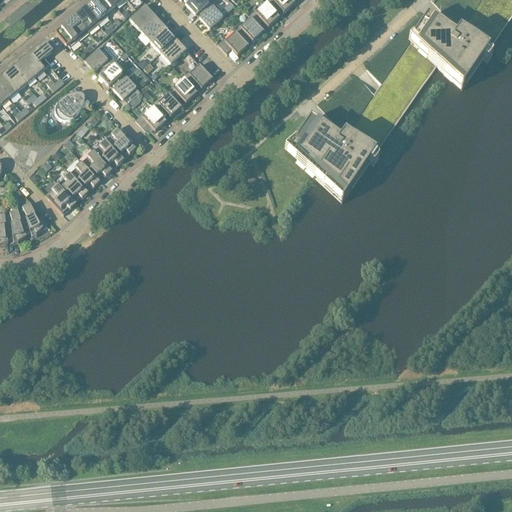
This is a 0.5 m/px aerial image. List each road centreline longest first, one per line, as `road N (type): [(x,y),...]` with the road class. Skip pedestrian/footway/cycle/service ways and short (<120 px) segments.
road 1 (primary): [(0,505),(511,454)]
road 2 (unclassified): [(511,476),(126,511)]
road 3 (residential): [(421,0),(309,106)]
road 4 (residential): [(153,157),(56,49),(61,45)]
